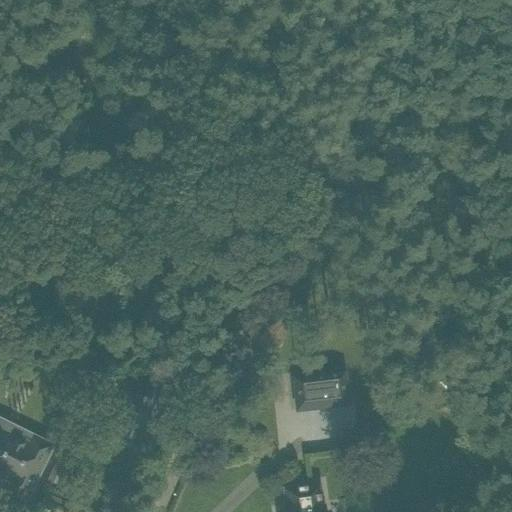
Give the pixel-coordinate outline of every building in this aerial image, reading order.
[(107,430),(143,444),(157,408),(160,409),(166,393),(144,384),(139,398),(121,391),(107,430)] [(349,396),(298,403),(302,434),(353,428),(349,396)] [(0,480),(9,486),(5,496),(22,506),(51,447),(19,431),(13,443),(0,436),(0,480)] [(56,461),(44,485),(61,494),(70,467),(68,467),(56,461)] [(286,511),(323,511),(323,508),(321,508),(319,486),(284,490),(286,511)] [(92,511),(48,496),(41,511),(92,511)]
